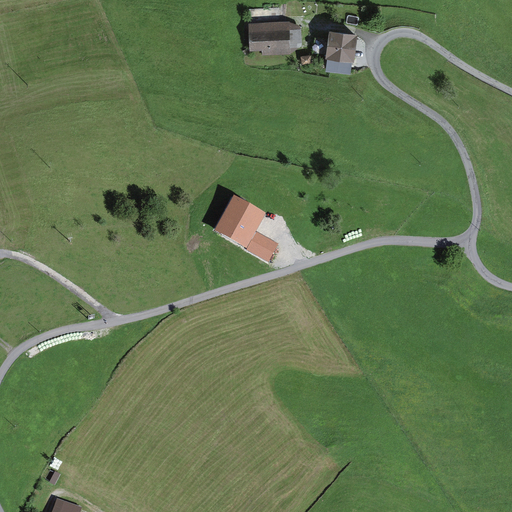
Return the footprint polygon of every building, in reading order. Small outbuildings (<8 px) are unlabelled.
[(249,54),(289,53),(289,23),(249,23),(249,54)] [(356,34),(330,30),(324,70),(351,73),(356,34)] [(247,248),(266,213),(234,196),(214,231),(247,248)] [(279,244),(256,232),(247,250),(269,262),(279,244)] [(56,498),(51,511),(80,511),(82,507),(56,498)]
